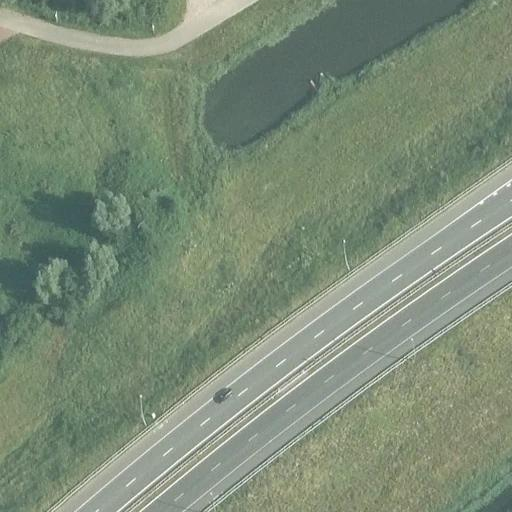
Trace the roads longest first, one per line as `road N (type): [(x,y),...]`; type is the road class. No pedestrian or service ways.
road 1 (motorway): [(511,200),(271,368),(94,511)]
road 2 (motorway): [(161,511),(335,373),(511,250)]
road 3 (unclassified): [(0,20),(64,43),(131,51),(196,32),(250,0)]
